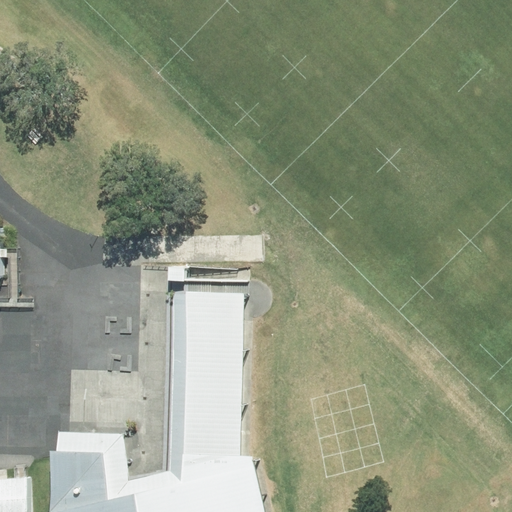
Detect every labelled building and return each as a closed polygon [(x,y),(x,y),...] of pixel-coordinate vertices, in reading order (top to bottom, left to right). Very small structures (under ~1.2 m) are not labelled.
[(11,73),(0,84),(0,137),(94,230),(132,191),(11,73)] [(151,289),(102,287),(98,427),(147,429),(151,289)] [(246,297),(175,295),(173,351),(244,353),(246,297)] [(25,317),(0,316),(0,355),(24,357),(25,317)] [(244,353),(173,351),(172,401),(243,404),(244,353)] [(26,373),(0,371),(0,415),(23,417),(26,373)] [(243,404),(172,401),(170,454),(241,456),(243,404)] [(268,511),(256,458),(241,456),(170,454),(169,489),(119,501),(121,511),(268,511)] [(65,511),(111,503),(105,456),(48,455),(50,511),(65,511)] [(32,511),(31,478),(0,479),(0,511),(32,511)] [(121,511),(119,501),(111,503),(65,511),(121,511)]
